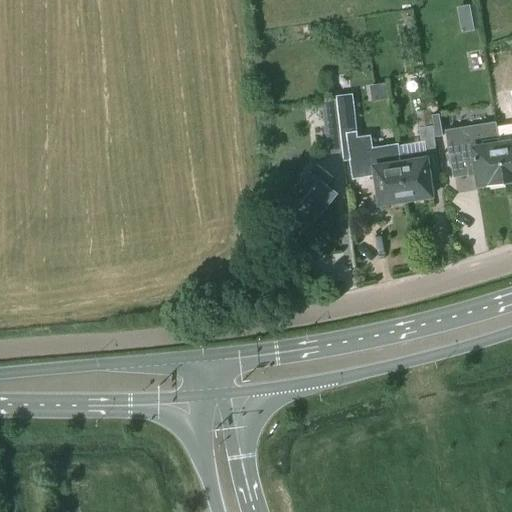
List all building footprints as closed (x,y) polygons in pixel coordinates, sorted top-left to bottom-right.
[(472,3),(459,5),(462,30),(475,29),(472,3)] [(330,73),(319,74),(321,95),(332,94),(330,73)] [(336,99),(342,153),(343,161),(372,157),(379,204),(406,200),(399,156),(398,147),(373,150),(371,136),(358,137),(353,94),(336,96),(336,97),(336,99)] [(327,154),(342,153),(336,99),(320,101),(327,154)] [(399,156),(406,200),(433,196),(426,151),(436,149),(433,126),(430,110),(415,112),(417,128),(419,128),(421,149),(424,148),(425,152),(399,156)] [(443,136),(439,114),(432,115),(435,137),(443,136)] [(450,156),(453,179),(477,175),(479,185),(503,181),(497,138),(495,123),(444,130),(448,157),(450,156)] [(497,138),(503,181),(511,179),(511,130),(508,131),(509,136),(497,138)] [(334,178),(316,164),(310,171),(309,170),(288,196),(316,218),(337,192),(328,185),(334,178)]
